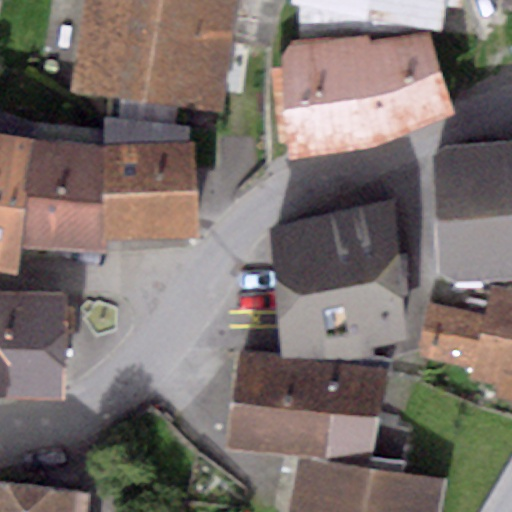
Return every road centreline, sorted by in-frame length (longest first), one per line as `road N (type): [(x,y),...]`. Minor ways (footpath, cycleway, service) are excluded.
road 1 (residential): [(511,111),(291,189),(237,225),(208,278)]
road 2 (residential): [(208,278),(143,365),(96,408),(0,440)]
road 3 (residential): [(0,290),(208,278)]
